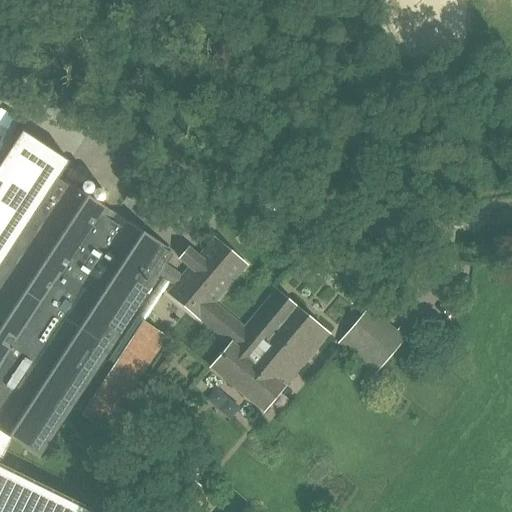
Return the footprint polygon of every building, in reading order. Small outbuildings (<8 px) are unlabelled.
[(0,511),(91,511),(92,511),(0,466),(0,465),(14,437),(39,454),(157,274),(163,278),(170,282),(174,285),(182,276),(164,264),(171,253),(59,179),(58,179),(69,162),(23,132),(0,166),(0,511)] [(332,232),(322,259),(345,267),(356,240),(332,232)] [(174,285),(168,292),(201,320),(201,319),(231,344),(211,367),(264,411),(329,334),(276,290),(245,328),(215,303),(246,265),(214,238),(199,256),(189,248),(178,261),(188,269),(182,276),(174,285)] [(389,267),(399,279),(418,264),(408,252),(389,267)] [(372,304),(339,342),(375,373),(407,334),(372,304)] [(135,335),(82,415),(83,416),(107,431),(169,337),(158,330),(144,321),(135,335)] [(174,511),(196,511),(211,495),(195,482),(172,510),(174,511)]
